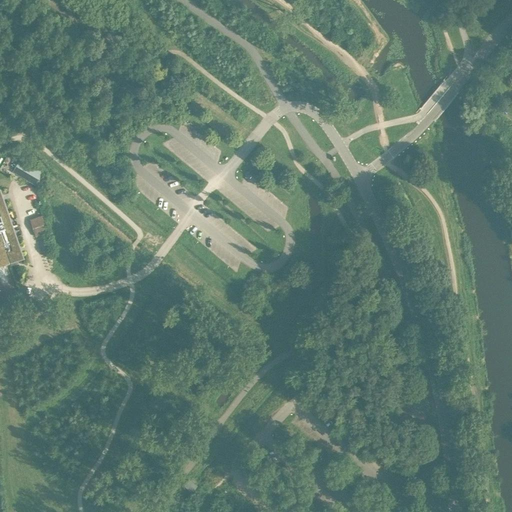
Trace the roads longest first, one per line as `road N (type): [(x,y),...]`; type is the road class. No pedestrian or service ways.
road 1 (unknown): [(278,0),(355,63),(377,104),(390,164),(436,204),(474,405),(483,511)]
road 2 (unclassified): [(455,511),(426,330),(359,178)]
road 3 (unknown): [(401,511),(407,500),(294,405),(264,435)]
road 4 (unclassified): [(267,118),(286,106),(309,107),(359,178)]
road 5 (unclassified): [(359,178),(453,89)]
